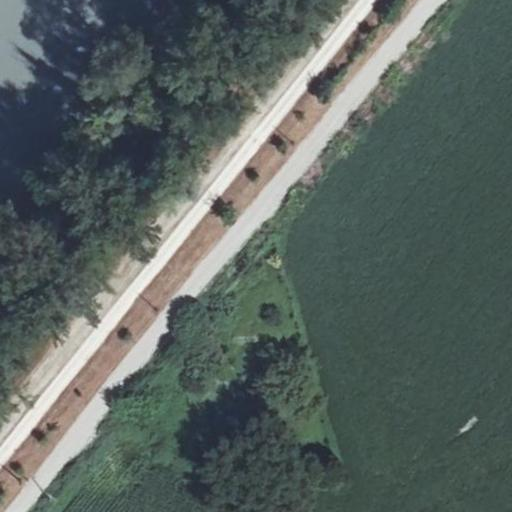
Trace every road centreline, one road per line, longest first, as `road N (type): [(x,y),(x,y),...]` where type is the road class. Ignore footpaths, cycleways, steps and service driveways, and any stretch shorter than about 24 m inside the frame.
road 1 (track): [(21,511),(435,0)]
road 2 (track): [(0,439),(350,0)]
